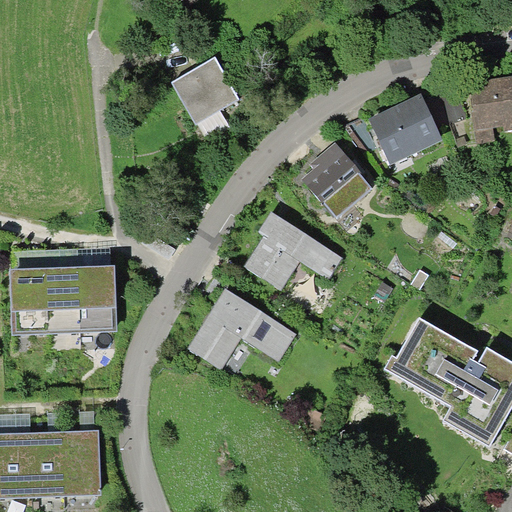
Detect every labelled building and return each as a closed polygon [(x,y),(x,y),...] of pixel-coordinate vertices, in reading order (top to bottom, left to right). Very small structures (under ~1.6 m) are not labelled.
[(215,57),(171,82),(196,125),(198,123),(220,110),(240,99),(215,57)] [(511,129),(511,75),(469,82),(474,113),(472,113),(477,147),(496,144),(493,128),(504,126),(504,130),(511,129)] [(440,98),(450,124),(466,118),(456,92),(440,98)] [(421,93),(368,118),(390,164),(443,140),(438,129),(426,104),(421,93)] [(440,98),(426,104),(438,129),(450,124),(440,98)] [(230,126),(220,110),(198,123),(208,139),(230,126)] [(363,117),(344,126),(362,153),(377,146),(363,117)] [(373,187),(335,142),(309,163),(313,168),(302,178),(336,218),(373,187)] [(342,258),(271,212),(259,231),(265,234),(244,267),(280,291),(299,261),(328,280),(342,258)] [(111,265),(111,247),(77,248),(77,267),(111,265)] [(77,267),(77,248),(45,251),(46,268),(77,267)] [(14,251),(14,269),(46,268),(45,251),(14,251)] [(77,267),(81,332),(117,330),(115,265),(111,265),(77,267)] [(77,267),(46,268),(48,333),(81,332),(77,267)] [(12,335),(48,333),(46,268),(14,269),(9,269),(12,335)] [(297,334),(226,289),(188,349),(221,370),(240,339),(278,363),(297,334)] [(479,350),(419,317),(397,356),(392,354),(384,368),(451,406),(443,420),(501,452),(503,449),(511,454),(511,360),(487,346),(478,362),(474,360),(479,350)] [(94,410),(48,412),(49,432),(63,431),(95,430),(94,410)] [(30,414),(0,415),(0,433),(31,433),(30,414)] [(63,431),(65,496),(101,496),(99,430),(95,430),(63,431)] [(65,496),(63,431),(49,432),(31,433),(33,497),(65,496)] [(0,433),(0,498),(33,497),(31,433),(0,433)]
